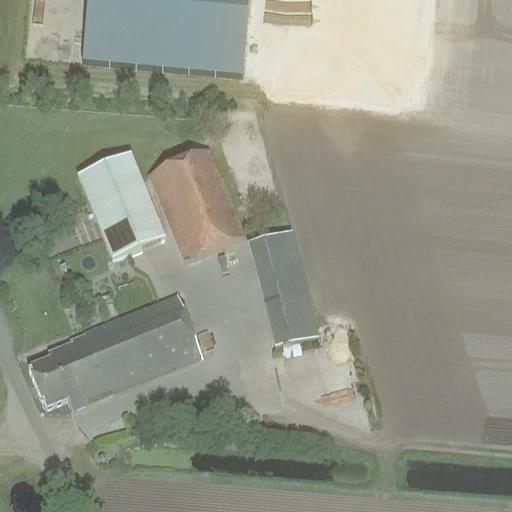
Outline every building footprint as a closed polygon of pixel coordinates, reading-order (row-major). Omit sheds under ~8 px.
[(87,0),(81,64),(241,80),(248,0),(87,0)] [(246,241),(208,154),(148,180),(186,267),(246,241)] [(111,266),(165,244),(131,162),(78,185),(111,266)] [(315,346),(287,241),(246,252),(273,357),(315,346)] [(72,412),(200,361),(176,299),(85,335),(86,338),(71,344),(72,347),(50,356),(52,362),(28,371),(44,413),(68,403),(72,412)]
